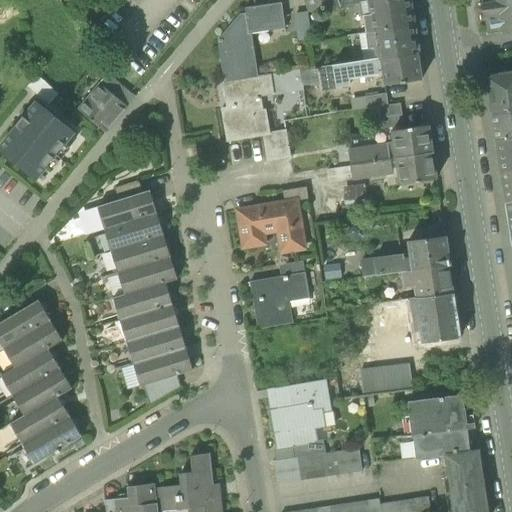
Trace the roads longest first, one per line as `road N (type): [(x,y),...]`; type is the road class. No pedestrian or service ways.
road 1 (secondary): [(511,457),(438,0)]
road 2 (residential): [(24,511),(238,382)]
road 3 (residential): [(238,382),(194,193)]
road 4 (residential): [(263,511),(238,382)]
